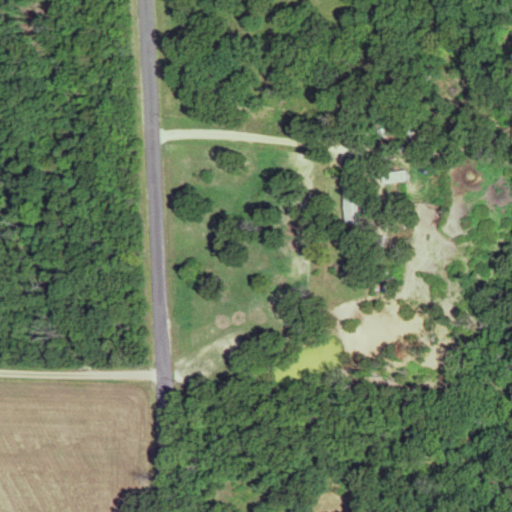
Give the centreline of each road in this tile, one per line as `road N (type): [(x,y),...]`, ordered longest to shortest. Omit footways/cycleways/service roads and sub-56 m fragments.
road 1 (residential): [(164,511),(144,0)]
road 2 (residential): [(152,136),(268,140),(321,151),(333,163),(324,320)]
